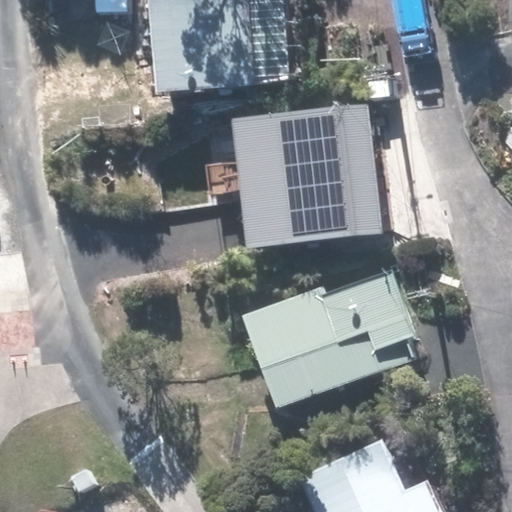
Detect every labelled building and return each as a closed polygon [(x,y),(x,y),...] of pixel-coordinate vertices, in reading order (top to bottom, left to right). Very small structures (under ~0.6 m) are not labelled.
[(270,101),(262,0),(167,0),(176,108),(270,101)] [(338,0),(377,14),(382,0),(338,0)] [(381,168),(404,165),(400,125),(279,138),(286,205),(293,205),(295,227),(310,226),(314,267),(392,258),(381,168)] [(334,299),(258,329),(295,421),(424,369),(418,355),(431,349),(404,283),(338,309),(334,299)] [(395,451),(315,491),(324,511),(454,511),(445,492),(421,503),(395,451)] [(92,472),(77,481),(90,501),(105,492),(92,472)]
